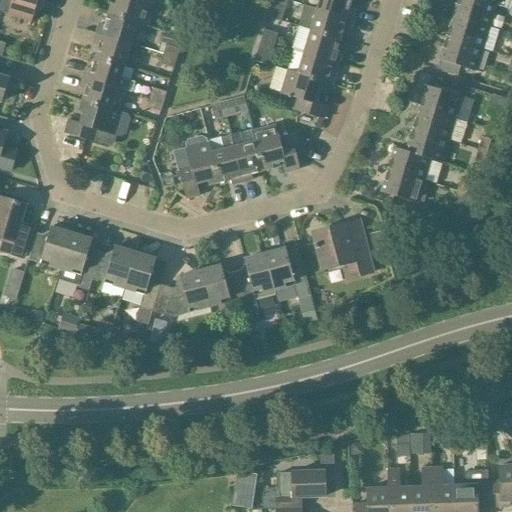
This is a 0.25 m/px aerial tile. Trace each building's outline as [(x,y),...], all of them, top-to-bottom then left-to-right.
[(0,0),(0,12),(9,15),(9,16),(32,22),(35,10),(40,11),(44,7),(46,0),(0,0)] [(109,14),(138,23),(149,26),(155,4),(142,0),(117,0),(116,5),(112,4),(109,14)] [(288,0),(273,0),(271,6),(285,10),(288,0)] [(353,0),(320,0),(318,9),(353,20),(356,9),(351,8),(353,0)] [(477,0),(458,0),(453,16),(490,27),(497,6),(477,0)] [(318,9),(318,10),(304,6),(298,26),(312,30),(311,31),(341,40),(345,28),(350,29),(353,20),(318,9)] [(100,24),(97,34),(132,45),(138,23),(109,14),(105,26),(100,24)] [(490,27),(453,16),(446,38),(483,49),(490,27)] [(264,30),(261,39),(275,43),(278,34),(264,30)] [(311,31),(305,52),(340,63),(343,53),(337,51),(341,40),(311,31)] [(132,45),(97,34),(94,44),(99,46),(95,57),(125,67),(129,54),(138,57),(141,48),(132,45)] [(483,49),(446,38),(440,60),(476,72),(483,49)] [(275,43),(261,39),(255,61),(269,65),(275,43)] [(164,54),(177,58),(180,49),(166,45),(164,54)] [(295,50),(288,71),(328,83),(331,71),(337,73),(340,63),(305,52),(304,54),(295,50)] [(177,58),(164,54),(161,64),(174,68),(177,58)] [(125,67),(95,57),(92,69),(87,68),(84,78),(125,90),(132,92),(135,82),(122,78),(125,67)] [(325,94),(328,83),(288,71),(281,94),(298,99),(295,110),(325,119),(329,107),(317,103),(320,93),(325,94)] [(0,102),(1,103),(9,79),(0,76),(0,102)] [(125,90),(84,78),(81,88),(86,90),(83,100),(119,111),(125,90)] [(419,108),(455,119),(462,97),(426,86),(419,108)] [(151,98),(164,102),(167,93),(153,88),(151,98)] [(222,102),(226,118),(249,112),(244,97),(222,102)] [(164,102),(151,98),(147,108),(161,112),(164,102)] [(119,111),(83,100),(80,111),(83,112),(80,124),(69,120),(65,133),(92,141),(91,143),(109,148),(113,146),(116,136),(120,137),(125,134),(130,119),(127,114),(119,112),(119,111)] [(226,118),(222,102),(211,105),(215,121),(226,118)] [(419,108),(412,130),(449,141),(455,119),(419,108)] [(494,117),(490,130),(499,133),(503,120),(494,117)] [(255,142),(263,172),(274,169),(273,164),(284,161),(287,173),(300,170),(292,140),(280,143),(276,126),(253,132),(256,142),(255,142)] [(412,130),(406,152),(431,160),(442,163),(449,141),(412,130)] [(0,131),(0,168),(12,172),(17,153),(2,149),(6,134),(0,131)] [(240,132),(231,135),(244,184),(254,182),(252,174),(263,172),(255,142),(244,145),(240,132)] [(221,137),(224,150),(213,153),(221,182),(232,179),(234,187),(244,184),(231,135),(221,137)] [(186,144),(187,149),(191,166),(179,169),(187,199),(200,195),(197,184),(209,181),(210,185),(221,182),(213,153),(212,153),(209,143),(208,144),(206,139),(201,136),(188,140),(186,144)] [(477,150),(488,153),(491,140),(481,137),(477,150)] [(431,160),(406,152),(395,148),(388,170),(424,181),(431,160)] [(488,153),(477,150),(474,162),(484,165),(488,153)] [(424,181),(388,170),(381,192),(417,203),(424,181)] [(460,178),(457,191),(467,193),(470,181),(460,178)] [(467,193),(457,191),(454,204),(470,208),(473,195),(467,193)] [(0,246),(0,250),(8,253),(25,258),(32,234),(20,230),(27,205),(0,197),(0,237),(3,238),(0,246)] [(313,232),(322,270),(343,264),(347,279),(372,272),(364,241),(350,244),(345,224),(313,232)] [(62,266),(72,233),(52,227),(49,237),(37,234),(29,260),(41,264),(43,259),(61,265),(57,279),(58,279),(62,266)] [(370,232),(374,253),(386,250),(381,229),(370,232)] [(62,266),(58,279),(78,285),(77,287),(89,291),(92,280),(93,280),(101,253),(90,250),(93,240),(72,233),(62,266)] [(101,253),(93,280),(104,283),(101,293),(121,300),(125,285),(126,285),(136,253),(116,247),(113,257),(101,253)] [(317,320),(307,282),(299,255),(288,258),(286,248),(265,254),(273,286),(294,281),(295,285),(304,323),(317,320)] [(157,260),(136,253),(126,285),(146,291),(140,308),(152,312),(161,285),(150,282),(157,260)] [(246,269),(235,272),(242,300),(243,300),(244,304),(275,295),(273,286),(265,254),(244,259),(246,269)] [(242,300),(235,272),(224,275),(221,266),(201,271),(209,303),(229,298),(230,303),(242,300)] [(18,298),(26,271),(14,267),(5,294),(18,298)] [(161,285),(152,312),(170,318),(190,313),(189,308),(209,303),(201,271),(180,277),(181,280),(177,281),(175,285),(176,288),(172,289),(161,285)] [(284,330),(282,318),(262,323),(264,334),(284,330)] [(113,326),(101,323),(96,342),(108,345),(113,326)] [(430,434),(416,434),(416,442),(430,442),(430,434)] [(410,436),(396,436),(396,444),(410,444),(410,436)] [(488,471),(487,471),(488,507),(510,506),(510,501),(511,500),(511,465),(500,465),(500,481),(488,481),(488,471)] [(441,467),(432,468),(433,511),(455,511),(455,485),(442,485),(441,467)] [(423,486),(411,486),(411,511),(433,511),(432,468),(422,468),(423,486)] [(411,511),(411,486),(399,487),(398,469),(389,469),(389,487),(390,511),(411,511)] [(465,484),(455,485),(455,511),(477,511),(477,507),(488,507),(487,471),(465,471),(465,484)] [(324,472),(293,473),(277,474),(278,498),(278,509),(301,508),(301,497),(325,497),(324,472)] [(239,473),(236,505),(257,507),(260,474),(239,473)] [(390,511),(389,487),(367,488),(368,503),(356,504),(356,511),(390,511)]
